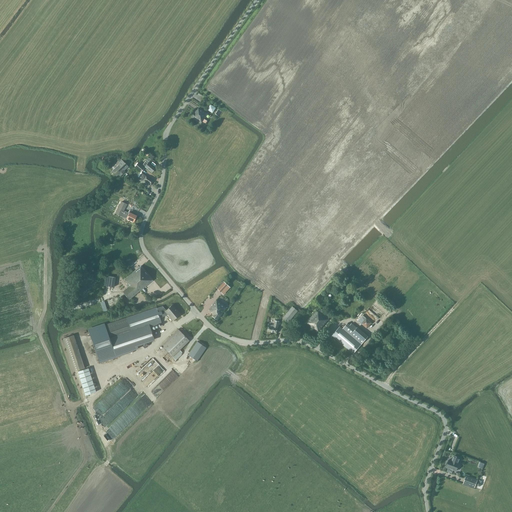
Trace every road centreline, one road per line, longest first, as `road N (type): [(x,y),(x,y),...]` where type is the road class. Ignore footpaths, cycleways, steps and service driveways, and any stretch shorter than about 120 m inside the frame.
road 1 (unclassified): [(427,511),(443,417),(304,342),(241,341),(219,332),(142,245),(167,130),(256,0)]
road 2 (track): [(49,221),(45,311),(37,328),(86,457),(49,511)]
road 3 (track): [(195,312),(161,332),(146,362),(69,408)]
road 4 (track): [(480,267),(470,290),(384,386)]
